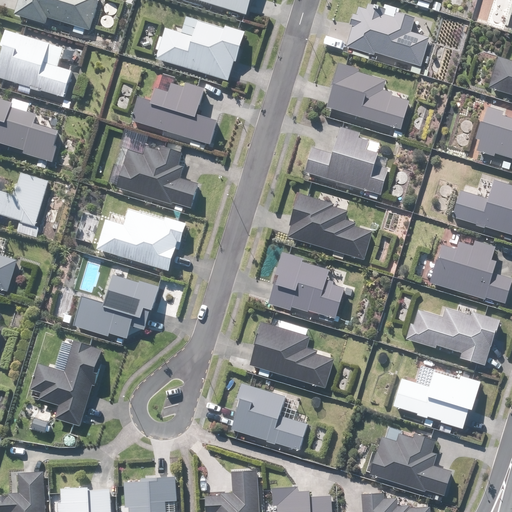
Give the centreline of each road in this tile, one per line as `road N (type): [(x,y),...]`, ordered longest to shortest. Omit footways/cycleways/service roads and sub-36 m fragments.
road 1 (residential): [(308,0),(197,361)]
road 2 (residential): [(197,361),(174,429),(148,428),(139,399),(181,366)]
